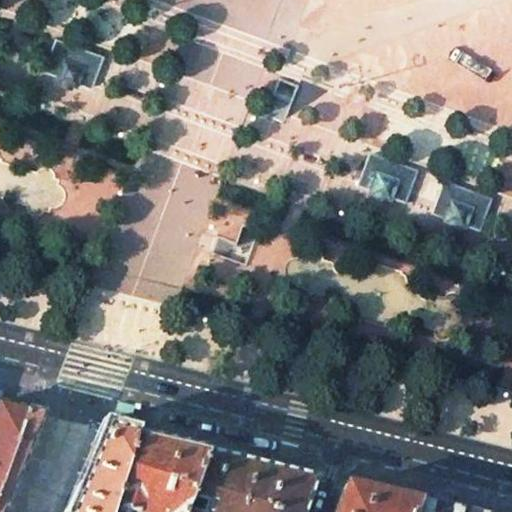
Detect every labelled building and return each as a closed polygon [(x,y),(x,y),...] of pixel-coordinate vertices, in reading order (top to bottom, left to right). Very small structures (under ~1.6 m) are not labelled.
[(511,0),(371,0),(293,38),(280,79),(265,119),(273,122),(278,123),(283,125),(277,142),(263,179),(244,225),(237,245),(218,238),(215,246),(212,253),(218,255),(222,257),(248,267),(261,232),(283,213),(330,175),(373,143),(430,113),(445,119),(460,124),(474,81),(511,64),(511,0)] [(103,56),(54,39),(43,71),(91,89),(103,56)] [(398,200),(408,172),(367,156),(357,183),(367,187),(365,192),(369,193),(367,197),(381,203),(382,199),(385,200),(387,196),(398,200)] [(423,173),(413,200),(430,207),(440,180),(423,173)] [(473,228),(483,200),(442,185),(432,212),(442,216),(440,220),(444,222),(442,226),(456,231),(457,227),(460,228),(462,224),(473,228)] [(0,481),(25,411),(0,404),(0,481)] [(25,411),(0,481),(0,511),(1,511),(7,500),(21,466),(38,425),(39,423),(42,415),(34,413),(31,412),(25,411)] [(72,510),(71,511),(102,511),(103,511),(132,436),(105,430),(72,510)] [(180,511),(203,453),(132,436),(103,511),(106,511),(180,511)] [(301,511),(313,480),(203,453),(180,511),(301,511)] [(342,487),(333,511),(413,511),(416,505),(342,487)]
